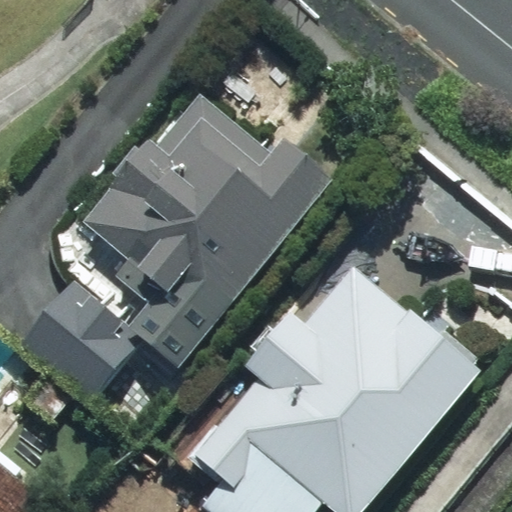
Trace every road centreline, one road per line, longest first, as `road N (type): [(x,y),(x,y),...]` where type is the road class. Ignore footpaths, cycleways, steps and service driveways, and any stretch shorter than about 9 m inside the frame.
road 1 (unknown): [(0,240),(195,0)]
road 2 (unknown): [(411,511),(511,387)]
